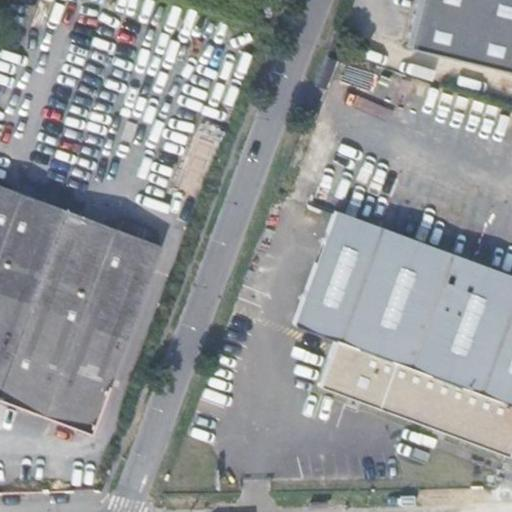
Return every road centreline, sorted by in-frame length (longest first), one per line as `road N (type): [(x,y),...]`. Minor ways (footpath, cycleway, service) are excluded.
road 1 (residential): [(122,511),(319,0)]
road 2 (unknown): [(0,449),(79,448),(110,423),(174,244),(160,212)]
road 3 (unknown): [(76,176),(13,143),(40,38),(66,22),(123,39)]
road 4 (unknown): [(123,39),(170,53),(189,64),(192,78),(160,212)]
road 5 (unknown): [(123,39),(76,176)]
